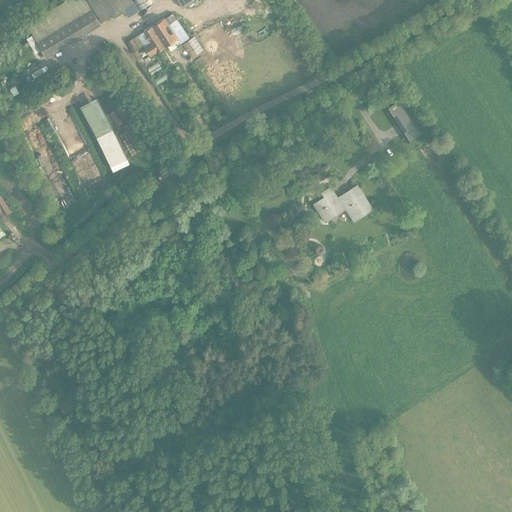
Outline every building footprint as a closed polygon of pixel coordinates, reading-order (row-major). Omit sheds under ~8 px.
[(132,0),(89,0),(101,20),(133,1),(132,0)] [(135,0),(140,8),(153,0),(135,0)] [(133,1),(123,8),(128,16),(139,10),(133,1)] [(164,17),(152,25),(165,45),(177,37),(181,43),(189,37),(173,13),(165,18),(164,17)] [(138,34),(133,38),(139,48),(144,44),(151,54),(165,45),(152,25),(148,28),(138,34)] [(398,100),(388,107),(410,141),(420,134),(398,100)] [(249,175),(241,179),(244,183),(250,192),(257,188),(252,179),(249,175)] [(322,192),(325,196),(314,203),(326,221),(346,207),(351,215),(362,208),(363,211),(371,206),(357,185),(337,197),(330,186),(322,192)]
